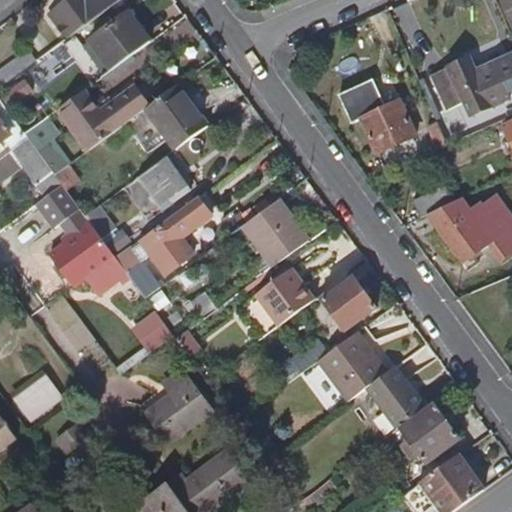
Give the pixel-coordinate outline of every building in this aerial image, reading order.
[(64,44),(123,0),(71,0),(47,18),(64,44)] [(106,76),(152,42),(130,13),(84,47),(106,76)] [(511,48),(510,45),(494,51),(473,60),(467,46),(428,61),(447,109),(466,102),(473,119),(511,102),(511,101),(510,96),(511,94),(511,48)] [(40,86),(68,65),(56,50),(29,71),(40,86)] [(23,55),(0,72),(0,90),(22,75),(32,67),(23,55)] [(34,91),(22,75),(0,90),(0,94),(10,109),(34,91)] [(352,124),(362,119),(376,152),(414,136),(401,104),(387,109),(376,80),(341,94),(352,124)] [(145,111),(175,152),(208,127),(179,86),(147,109),(145,111)] [(60,110),(91,152),(145,111),(147,109),(132,88),(100,113),(85,92),(60,110)] [(26,136),(0,100),(0,142),(3,141),(11,151),(27,138),(26,136)] [(31,143),(56,178),(71,167),(53,142),(58,138),(45,121),(26,136),(27,138),(31,143)] [(446,145),(436,123),(429,126),(437,149),(446,145)] [(0,187),(25,168),(48,199),(64,188),(56,178),(31,143),(0,165),(0,187)] [(165,159),(141,177),(162,206),(186,188),(165,159)] [(82,183),(71,167),(56,178),(64,188),(68,193),(82,183)] [(414,201),(421,218),(427,215),(450,204),(443,187),(414,201)] [(48,199),(38,207),(56,231),(62,227),(82,212),(68,193),(64,188),(48,199)] [(197,199),(168,220),(169,222),(141,243),(161,271),(190,250),(182,239),(212,216),(197,199)] [(450,204),(427,215),(463,263),(489,245),(501,261),(511,251),(511,218),(497,199),(483,208),(481,206),(472,212),(462,199),(450,204)] [(243,228),(274,268),(306,244),(277,203),(243,228)] [(109,219),(100,208),(86,218),(90,223),(95,230),(109,219)] [(82,212),(62,227),(70,237),(76,232),(90,223),(86,218),(82,212)] [(76,288),(116,259),(95,230),(90,223),(76,232),(79,237),(66,246),(52,256),(76,288)] [(63,242),(66,246),(79,237),(76,232),(70,237),(63,242)] [(116,259),(145,299),(161,288),(131,247),(116,259)] [(256,297),(279,327),(315,301),(292,270),(256,297)] [(321,296),(346,331),(375,310),(354,281),(349,275),(321,296)] [(161,291),(149,300),(157,312),(170,303),(161,291)] [(204,294),(191,303),(195,311),(200,319),(214,308),(204,294)] [(195,311),(191,303),(184,308),(189,315),(195,311)] [(349,402),(367,389),(387,374),(357,334),(328,355),(320,361),(349,402)] [(303,374),(320,361),(328,355),(321,346),(296,365),(291,369),(283,375),(289,384),(289,383),(303,374)] [(291,369),(296,365),(292,359),(286,363),(291,369)] [(367,389),(398,431),(426,411),(394,368),(387,374),(367,389)] [(167,398),(188,383),(178,369),(157,383),(167,398)] [(310,385),(303,374),(289,383),(297,395),(310,385)] [(63,401),(46,377),(13,402),(30,425),(63,401)] [(164,446),(209,413),(188,383),(167,398),(143,415),(164,446)] [(459,439),(435,406),(402,431),(410,442),(401,448),(410,462),(420,455),(428,464),(459,439)] [(0,454),(17,442),(0,418),(0,454)] [(91,439),(79,424),(54,442),(65,458),(91,439)] [(208,511),(248,483),(225,452),(187,480),(173,491),(168,483),(141,503),(147,511),(208,511)] [(461,458),(471,471),(476,467),(466,454),(461,458)] [(423,482),(444,511),(456,511),(486,491),(471,471),(461,458),(460,456),(423,482)] [(173,491),(187,480),(181,473),(168,483),(173,491)] [(297,505),(302,511),(311,511),(339,491),(330,481),(297,505)]
